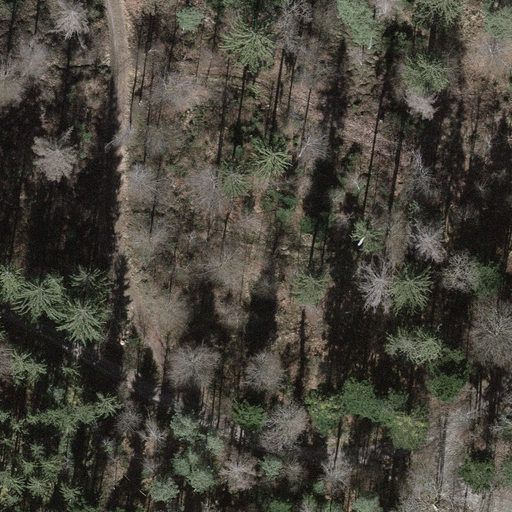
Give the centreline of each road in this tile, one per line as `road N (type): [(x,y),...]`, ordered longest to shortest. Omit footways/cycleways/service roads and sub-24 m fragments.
road 1 (track): [(111,0),(113,211),(131,302),(215,430)]
road 2 (track): [(477,409),(401,465),(283,449),(215,430)]
road 3 (track): [(215,430),(0,307)]
